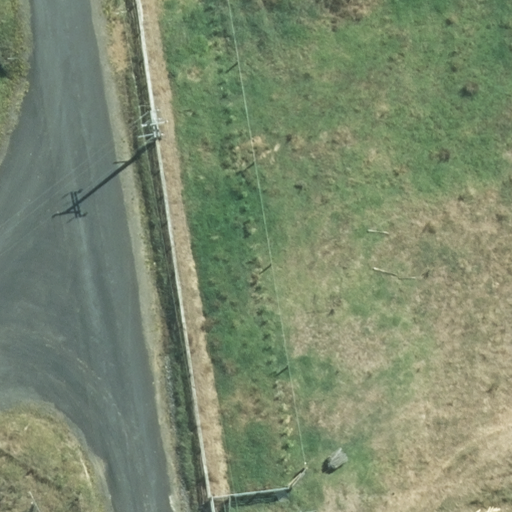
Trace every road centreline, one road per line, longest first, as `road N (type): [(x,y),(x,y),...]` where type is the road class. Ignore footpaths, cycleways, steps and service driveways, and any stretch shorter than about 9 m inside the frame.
road 1 (unclassified): [(139,511),(92,236)]
road 2 (unclassified): [(92,236),(100,62),(87,0)]
